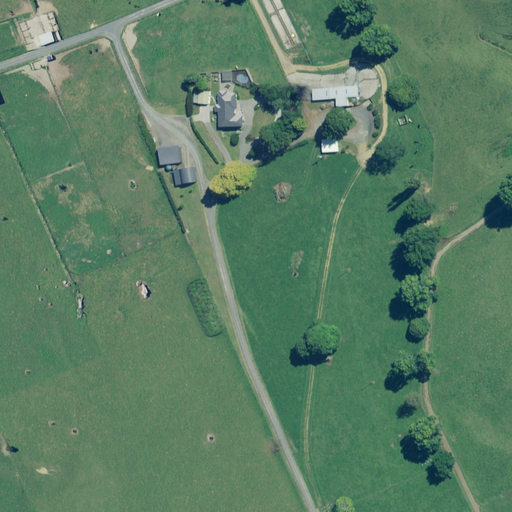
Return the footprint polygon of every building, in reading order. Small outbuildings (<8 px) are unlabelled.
[(232,74),(219,73),(219,83),(232,83),(232,74)] [(361,97),(360,86),(314,90),(315,101),(337,99),(337,107),(350,106),(349,98),(361,97)] [(211,92),(196,91),(195,104),(211,104),(211,92)] [(237,109),(239,109),(238,93),(221,93),(221,128),(237,127),(237,109)] [(338,152),(338,140),(324,140),(324,153),(338,152)] [(183,164),(182,147),(163,149),(164,165),(183,164)] [(197,183),(195,168),(177,170),(179,185),(197,183)]
